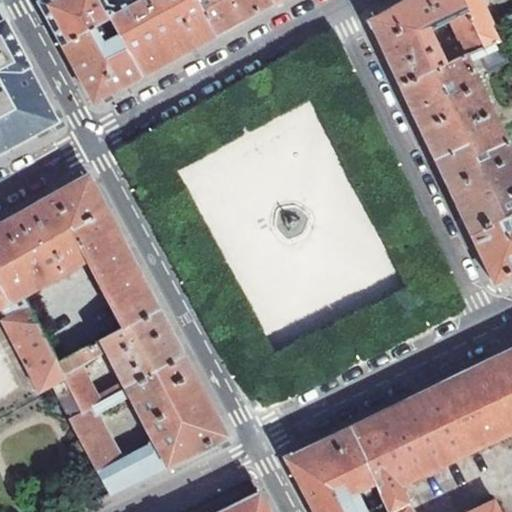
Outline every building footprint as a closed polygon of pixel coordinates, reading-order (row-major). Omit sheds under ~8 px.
[(112,18),(118,9),(113,8),(108,9),(103,0),(49,0),(42,4),(64,44),(112,18)] [(134,0),(118,9),(112,18),(144,76),(170,62),(218,36),(197,0),(134,0)] [(197,0),(218,36),(246,21),(276,5),(273,0),(197,0)] [(371,24),(402,89),(486,49),(462,0),(413,0),(412,1),(371,24)] [(462,0),(486,49),(402,89),(433,155),(472,236),(511,216),(511,147),(477,75),(486,69),(489,74),(510,62),(500,43),(501,42),(481,0),(462,0)] [(112,18),(64,44),(96,103),(121,89),(144,76),(112,18)] [(0,155),(59,123),(24,56),(4,22),(0,24),(0,155)] [(318,104),(183,161),(257,334),(343,297),(342,295),(390,275),(318,104)] [(26,213),(0,227),(0,287),(10,305),(23,298),(89,261),(126,330),(161,311),(131,255),(90,178),(26,213)] [(511,216),(472,236),(496,285),(511,277),(511,216)] [(0,319),(40,394),(66,380),(58,366),(23,298),(10,305),(0,287),(0,319)] [(58,366),(66,380),(84,413),(186,358),(183,352),(161,311),(126,330),(58,366)] [(511,351),(509,353),(439,387),(472,455),(511,434),(511,351)] [(110,495),(229,438),(224,427),(186,358),(84,413),(71,420),(110,495)] [(472,455),(439,387),(420,396),(413,399),(355,428),(289,460),(317,511),(499,511),(495,503),(476,511),(414,511),(403,489),(472,455)] [(268,511),(259,494),(222,511),(268,511)]
